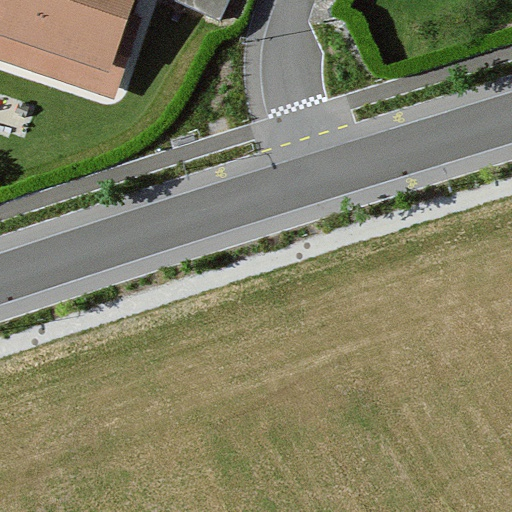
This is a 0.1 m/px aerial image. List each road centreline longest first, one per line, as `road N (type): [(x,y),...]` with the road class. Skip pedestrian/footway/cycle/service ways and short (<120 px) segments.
road 1 (tertiary): [(0,283),(314,178)]
road 2 (tertiary): [(314,178),(511,116)]
road 3 (residential): [(314,178),(284,72),(294,0)]
